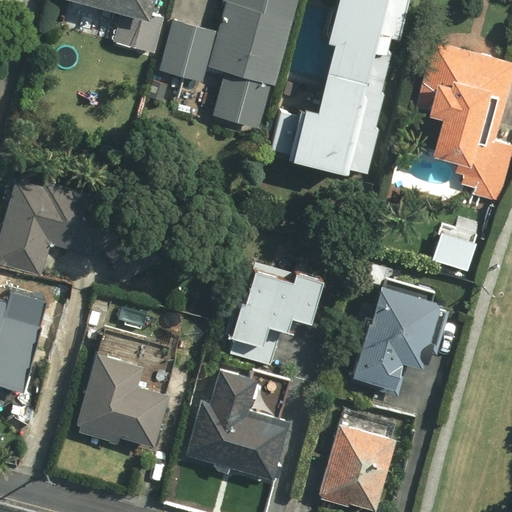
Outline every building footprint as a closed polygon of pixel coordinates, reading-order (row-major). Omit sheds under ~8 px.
[(145,0),(68,0),(139,21),(145,0)] [(207,115),(252,127),(287,0),(217,0),(200,65),(220,71),(207,115)] [(301,117),(279,111),(267,154),(329,171),(375,0),(326,0),(316,39),(322,41),(301,117)] [(509,62),(429,41),(413,104),(420,106),(417,116),(432,119),(423,156),(460,166),(456,183),(472,187),(470,193),(497,200),(511,146),(489,140),(509,62)] [(0,262),(39,273),(48,241),(92,254),(108,201),(14,174),(0,225),(0,262)] [(474,238),(434,229),(426,262),(466,272),(474,238)] [(157,252),(126,245),(120,275),(151,282),(157,252)] [(245,271),(237,300),(229,298),(219,336),(251,345),(257,326),(278,332),(281,319),(297,324),(309,282),(285,275),(283,282),(245,271)] [(430,302),(371,286),(344,379),(390,393),(399,362),(411,366),(430,302)] [(0,386),(13,391),(32,325),(0,315),(0,386)] [(88,353),(68,424),(144,446),(158,396),(131,388),(137,367),(88,353)] [(201,402),(192,399),(176,452),(265,477),(280,424),(236,412),(245,378),(210,368),(201,402)] [(388,440),(332,424),(311,494),(368,510),(388,440)]
